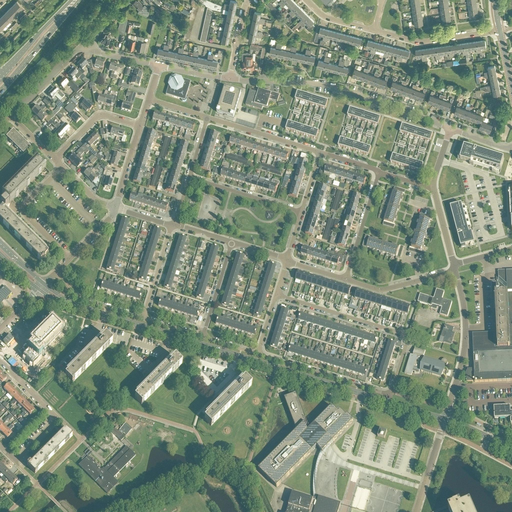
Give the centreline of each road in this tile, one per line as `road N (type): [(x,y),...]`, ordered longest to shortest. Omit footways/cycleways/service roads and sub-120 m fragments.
road 1 (secondary): [(386,402),(81,307)]
road 2 (residential): [(450,128),(335,87),(229,78)]
road 3 (residential): [(277,295),(403,335),(389,394)]
road 4 (residential): [(84,42),(15,113),(54,160)]
road 5 (residential): [(454,271),(465,340),(444,419)]
road 6 (residential): [(389,394),(257,354)]
road 7 (residential): [(373,29),(420,41),(499,29)]
